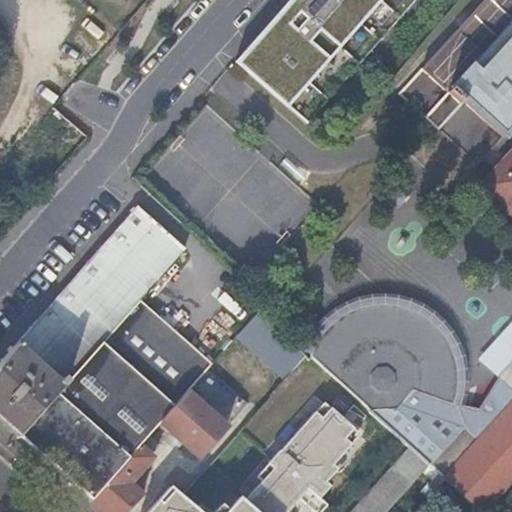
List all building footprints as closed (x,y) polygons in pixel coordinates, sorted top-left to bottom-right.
[(286,0),(233,61),(299,119),(404,0),(286,0)] [(511,0),(483,0),(423,67),(453,94),(456,91),(504,136),(511,126),(511,0)] [(453,94),(423,67),(400,91),(479,163),(504,136),(456,91),(453,94)] [(78,145),(86,136),(62,116),(53,107),(1,167),(20,184),(65,134),(78,145)] [(511,150),(481,185),(511,212),(511,150)] [(4,356),(0,360),(0,418),(7,424),(18,434),(138,300),(185,247),(137,205),(4,356)] [(219,284),(211,293),(238,319),(246,311),(219,284)] [(138,300),(18,434),(67,478),(91,499),(128,457),(129,456),(139,444),(159,422),(207,367),(211,363),(138,300)] [(427,463),(428,465),(436,472),(443,478),(511,401),(511,388),(503,380),(475,412),(453,403),(456,396),(458,383),(458,372),(455,356),(451,345),(444,333),(437,325),(428,317),(413,308),(397,303),(377,301),(360,304),(349,308),(343,312),(333,319),(326,325),(318,335),(313,344),(309,354),(311,356),(309,358),(324,371),(369,412),(407,446),(427,463)] [(305,355),(257,312),(236,335),(285,378),(305,355)] [(511,357),(497,374),(503,380),(511,388),(511,357)] [(207,367),(159,422),(199,457),(248,402),(207,367)] [(321,401),(278,450),(277,449),(266,462),(271,467),(242,500),(238,496),(223,511),(200,511),(181,495),(169,485),(144,511),(288,511),(356,435),(321,401)] [(511,401),(443,478),(445,480),(474,506),(480,511),(511,476),(511,401)] [(128,457),(91,499),(104,511),(123,511),(142,494),(129,482),(152,456),(139,444),(129,456),(128,457)] [(409,482),(427,463),(407,446),(390,465),(409,482)] [(382,511),(409,482),(390,465),(348,511),(347,511),(382,511)] [(445,480),(443,478),(436,472),(419,491),(428,499),(445,480)]
